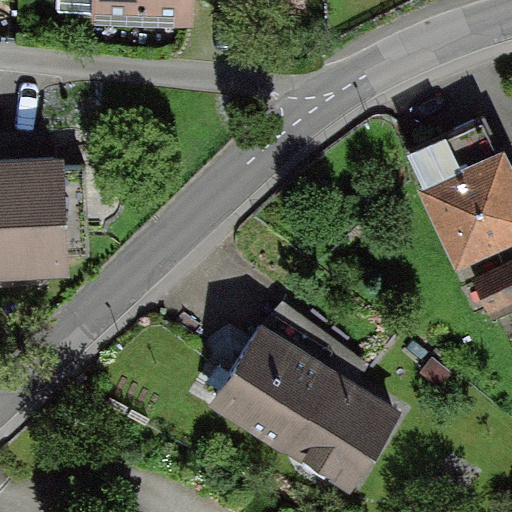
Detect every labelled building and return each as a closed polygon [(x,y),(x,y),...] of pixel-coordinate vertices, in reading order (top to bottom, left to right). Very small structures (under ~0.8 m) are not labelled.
[(195,21),(196,0),(58,0),(58,8),(94,9),(93,17),(195,21)] [(424,173),(419,176),(458,258),(511,232),(511,145),(506,133),(497,137),(483,107),(409,141),(424,173)] [(65,161),(64,141),(0,144),(0,263),(72,260),(72,250),(92,248),(87,159),(65,161)] [(511,256),(474,275),(494,317),(511,308),(511,256)] [(263,311),(208,397),(350,486),(405,400),(263,311)]
